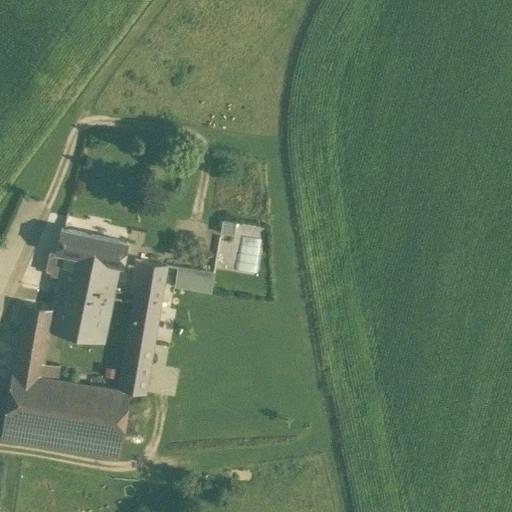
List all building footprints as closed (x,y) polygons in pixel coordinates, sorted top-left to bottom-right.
[(236,223),(224,220),(221,232),(234,234),(236,223)] [(237,234),(240,234),(239,270),(262,271),(264,223),(237,222),(237,234)] [(128,240),(62,227),(57,250),(120,264),(123,265),(128,240)] [(115,291),(120,264),(57,250),(51,251),(47,270),(52,270),(52,273),(60,275),(54,307),(50,328),(105,341),(115,291)] [(138,277),(141,259),(136,258),(133,276),(138,277)] [(168,263),(141,259),(138,277),(133,276),(131,290),(136,291),(124,359),(151,363),(164,284),(168,263)] [(215,272),(168,263),(164,284),(211,292),(215,272)] [(50,328),(54,307),(25,301),(18,341),(33,343),(35,329),(50,332),(50,328)] [(47,346),(50,332),(35,329),(33,343),(47,346)] [(45,360),(47,346),(33,343),(18,341),(15,354),(45,360)] [(44,362),(45,360),(15,354),(14,370),(42,375),(44,362)] [(151,363),(124,359),(120,387),(131,389),(146,392),(151,363)] [(44,362),(42,375),(58,377),(60,364),(44,362)] [(120,457),(131,389),(120,387),(58,377),(42,375),(14,370),(1,437),(120,457)]
